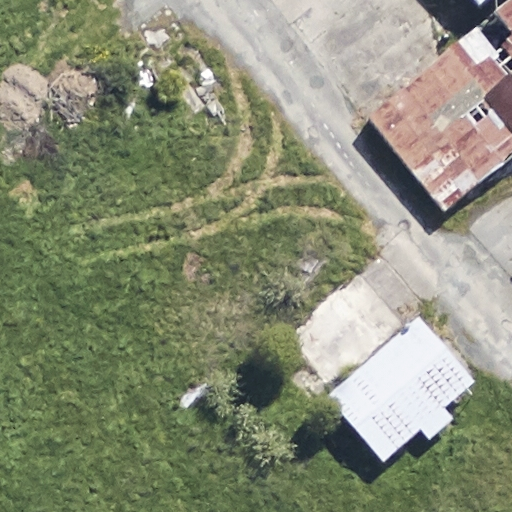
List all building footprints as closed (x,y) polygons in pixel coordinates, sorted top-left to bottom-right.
[(473,0),(489,18),(508,0),(473,0)] [(511,167),(511,14),(373,117),(446,216),(511,167)] [(419,313),(375,260),(297,325),(342,378),(419,313)] [(347,420),(386,468),(423,438),(430,447),(457,425),(450,417),(481,392),(429,328),(335,404),(347,420)] [(511,404),(506,397),(484,416),(511,448),(511,404)]
